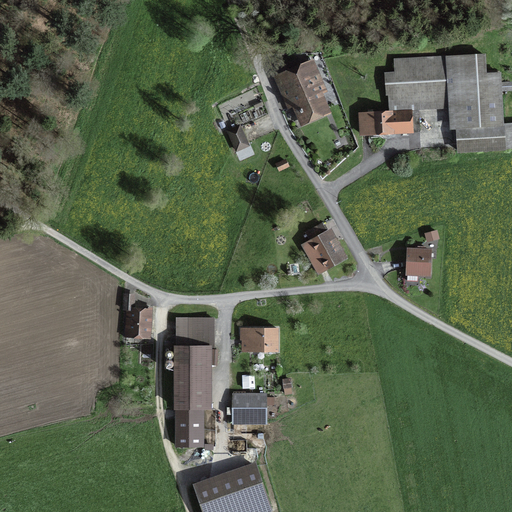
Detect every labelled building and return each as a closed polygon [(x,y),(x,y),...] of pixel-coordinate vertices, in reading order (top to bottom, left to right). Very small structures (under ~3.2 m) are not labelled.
[(452,57),(446,58),(394,61),(394,74),(396,95),(388,96),(389,107),(417,106),(449,104),(455,104),(456,129),(457,151),(511,147),(511,126),(502,127),(500,91),(500,83),(499,74),(492,75),(485,75),(484,70),(484,56),(452,57)] [(310,65),(289,74),(284,77),(292,74),(300,91),(292,95),(295,103),(296,104),(303,120),(323,111),(317,95),(313,86),(318,83),(310,65)] [(360,134),(373,134),(419,131),(418,113),(389,114),(372,115),(359,116),(360,134)] [(236,150),(246,146),(238,128),(229,132),(236,150)] [(280,171),(290,167),(287,161),(277,165),(280,171)] [(326,269),(345,258),(336,240),(335,241),(336,242),(332,244),(326,234),(327,233),(322,225),(306,234),(310,242),(318,256),(310,261),(317,272),(325,268),(326,269)] [(437,239),(435,231),(425,234),(427,241),(437,239)] [(423,251),(417,251),(407,251),(407,260),(406,268),(406,274),(406,281),(416,281),(417,274),(428,275),(429,252),(423,251)] [(126,335),(130,335),(149,336),(150,308),(145,308),(145,311),(132,310),(133,296),(123,296),(123,310),(127,310),(126,335),(126,339),(126,335)] [(175,345),(212,344),(212,318),(174,319),(175,345)] [(276,351),(276,330),(240,330),(240,337),(250,337),(250,340),(251,342),(251,351),(276,351)] [(169,355),(171,355),(172,354),(173,353),(173,352),(173,351),(173,349),(172,348),(171,347),(170,347),(169,347),(167,347),(166,348),(165,349),(165,351),(165,352),(166,354),(167,354),(168,355),(169,355)] [(175,347),(175,408),(203,408),(203,370),(209,370),(209,348),(209,347),(175,347)] [(169,364),(170,364),(171,363),(172,362),(173,361),(173,360),(173,358),(172,357),(171,356),(170,356),(168,356),(167,356),(166,357),(165,358),(165,360),(165,361),(165,362),(166,363),(168,364),(169,364)] [(266,423),(266,397),(233,397),(233,423),(260,423),(266,423)] [(174,448),(202,448),(202,410),(174,410),(174,448)] [(191,492),(197,511),(263,511),(265,511),(251,471),(191,492)]
